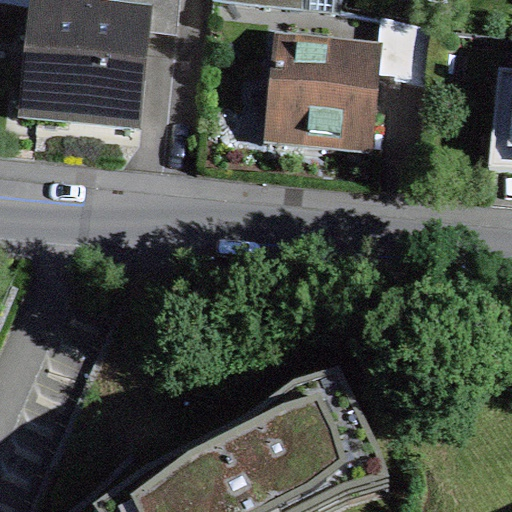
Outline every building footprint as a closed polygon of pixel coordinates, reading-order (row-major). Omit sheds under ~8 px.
[(0,0),(0,6),(35,13),(24,119),(58,122),(136,130),(146,22),(176,25),(178,0),(118,0),(117,18),(36,10),(38,0),(0,0)] [(434,33),(400,26),(395,83),(428,87),(434,33)] [(369,156),(371,156),(372,153),(381,52),(275,42),(265,143),(290,145),(369,153),(369,156)] [(511,99),(497,98),(489,174),(511,176),(511,99)] [(330,511),(347,504),(339,487),(381,466),(346,396),(304,418),(293,396),(247,430),(126,496),(133,511),(330,511)]
